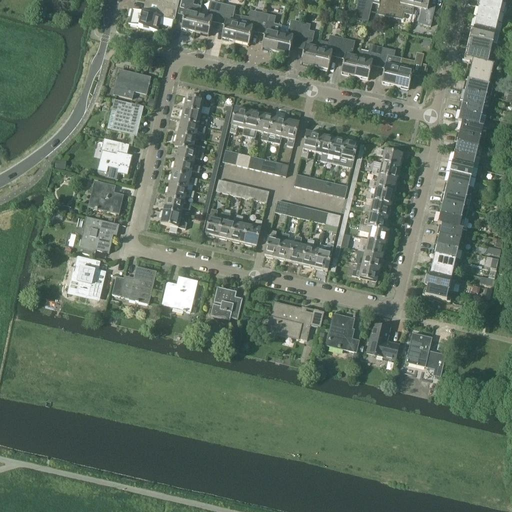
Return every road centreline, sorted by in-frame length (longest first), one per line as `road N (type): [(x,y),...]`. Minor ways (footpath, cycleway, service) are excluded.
road 1 (residential): [(395,314),(130,250),(175,57)]
road 2 (residential): [(434,118),(175,57)]
road 3 (unclassified): [(218,511),(0,460)]
road 4 (residential): [(395,314),(435,145),(434,118)]
road 5 (tertiary): [(105,39),(69,125),(0,181)]
road 6 (residential): [(434,118),(462,0)]
